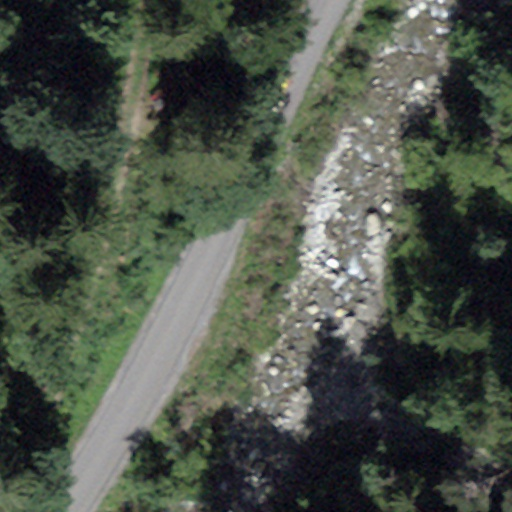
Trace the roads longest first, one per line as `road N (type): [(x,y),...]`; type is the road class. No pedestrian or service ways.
road 1 (unclassified): [(62,511),(106,453),(322,0)]
road 2 (track): [(33,511),(48,406),(146,115),(160,0)]
